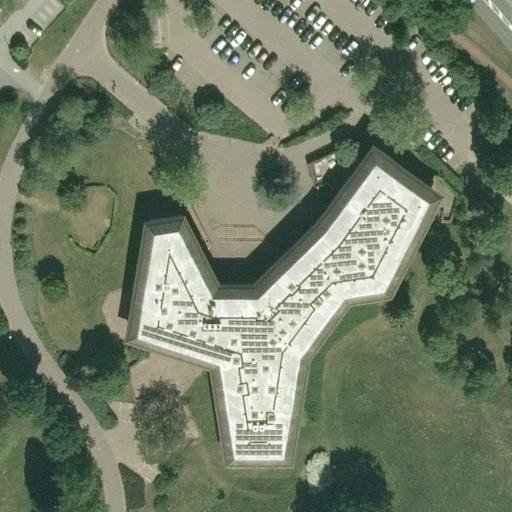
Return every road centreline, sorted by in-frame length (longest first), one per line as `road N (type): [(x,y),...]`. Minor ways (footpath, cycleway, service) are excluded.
road 1 (residential): [(117,511),(92,426),(26,337),(11,302),(3,210)]
road 2 (residential): [(3,210),(32,126),(110,0)]
